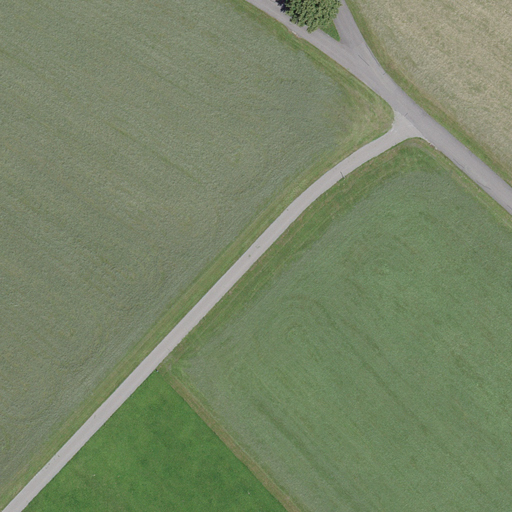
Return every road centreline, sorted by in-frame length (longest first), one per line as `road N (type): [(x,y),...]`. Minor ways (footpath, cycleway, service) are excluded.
road 1 (track): [(425,122),(304,202),(19,511)]
road 2 (residential): [(372,71),(511,203)]
